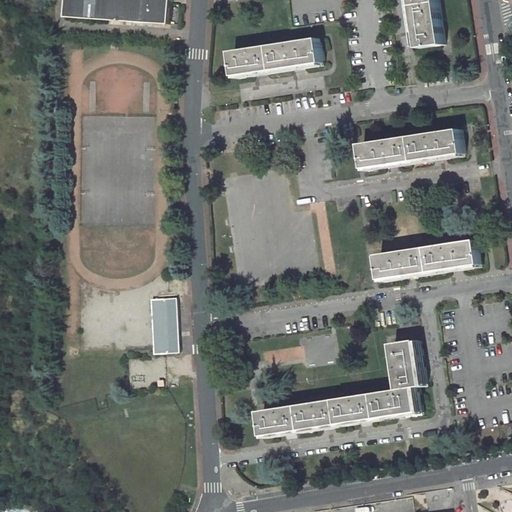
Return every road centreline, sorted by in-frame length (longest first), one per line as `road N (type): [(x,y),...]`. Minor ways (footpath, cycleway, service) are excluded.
road 1 (residential): [(427,292),(447,422),(211,460)]
road 2 (residential): [(192,135),(499,86)]
road 3 (unclassified): [(465,469),(241,510),(213,508)]
road 4 (residential): [(202,325),(427,292)]
road 5 (residential): [(192,135),(202,325)]
road 6 (unknown): [(195,91),(306,84),(309,115)]
road 7 (residential): [(203,0),(192,135)]
road 8 (residential): [(202,325),(211,460)]
